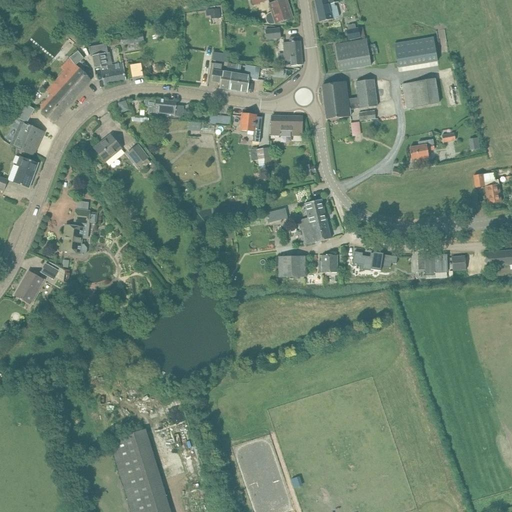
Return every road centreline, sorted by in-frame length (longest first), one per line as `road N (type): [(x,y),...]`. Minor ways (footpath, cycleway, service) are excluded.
road 1 (secondary): [(0,290),(64,131),(92,102),(127,92),(282,105),(304,88)]
road 2 (tertiary): [(505,221),(403,228),(366,219),(329,179),(304,88)]
road 3 (track): [(511,241),(367,245),(348,228),(337,192)]
